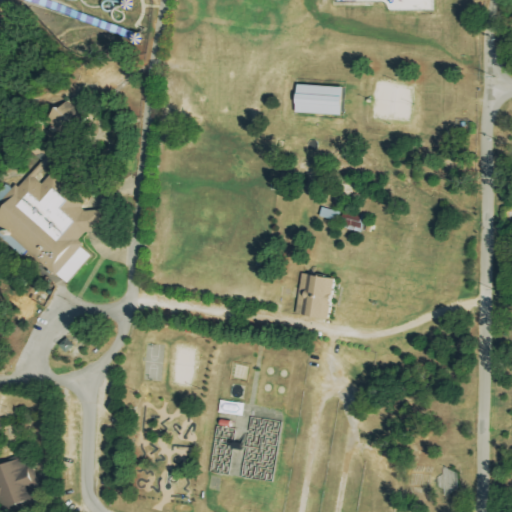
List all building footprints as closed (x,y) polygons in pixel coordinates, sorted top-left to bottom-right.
[(7,2),(0,13),(0,29),(8,34),(22,12),(7,2)] [(349,87),(302,85),(301,114),(348,116),(349,87)] [(54,119),(71,137),(84,125),(67,107),(54,119)] [(0,203),(18,183),(20,185),(32,172),(44,182),(56,168),(90,197),(82,207),(86,210),(87,231),(80,240),(84,243),(60,271),(47,260),(43,264),(0,227),(0,203)] [(322,217),(341,222),(344,212),(325,208),(322,217)] [(86,210),(102,209),(103,230),(87,231),(86,210)] [(365,230),(368,216),(347,211),(343,224),(365,230)] [(299,314),(334,319),(337,298),(340,279),(304,273),(299,314)] [(22,456),(0,464),(0,497),(5,510),(39,497),(36,488),(40,486),(31,464),(26,466),(22,456)]
